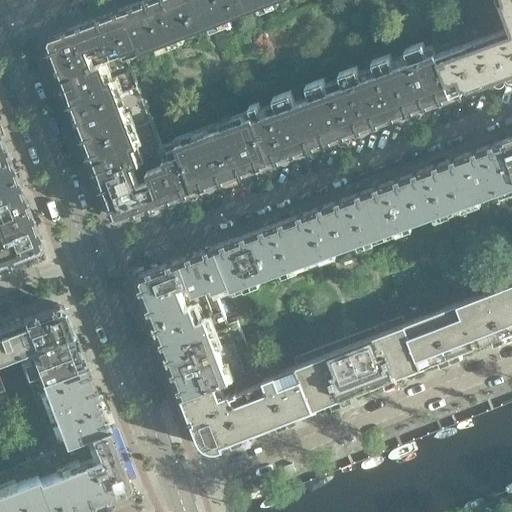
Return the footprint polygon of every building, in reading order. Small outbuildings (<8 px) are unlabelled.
[(169,39),(154,0),(138,0),(92,18),(104,50),(121,44),(123,49),(131,46),(134,52),(169,39)] [(217,20),(209,0),(154,0),(169,39),(217,20)] [(265,2),(264,0),(209,0),(217,20),(265,2)] [(511,0),(500,0),(510,26),(511,24),(511,0)] [(165,157),(123,49),(121,44),(104,50),(92,18),(51,34),(48,40),(100,175),(114,213),(119,216),(179,194),(165,157)] [(511,71),(511,24),(510,26),(466,42),(481,83),(511,71)] [(451,94),(436,53),(435,50),(427,53),(423,42),(406,48),(410,60),(394,65),(390,54),(372,60),(377,72),(361,78),(357,66),(339,73),(343,84),(336,87),(351,130),(451,94)] [(481,83),(466,42),(436,53),(451,94),(481,83)] [(351,130),(336,87),(328,90),(324,78),(306,85),(310,96),(302,99),(318,142),(351,130)] [(318,142),(302,99),(295,102),(291,90),(273,97),(277,108),(270,111),(286,154),(318,142)] [(286,154),(270,111),(263,114),(259,102),(249,106),(252,114),(215,127),(233,174),(286,154)] [(233,174),(215,127),(177,142),(178,146),(169,149),(171,154),(165,157),(179,194),(195,188),(233,174)] [(511,134),(502,139),(511,165),(511,134)] [(39,241),(20,189),(7,155),(0,136),(0,260),(16,254),(36,247),(37,247),(40,241),(39,241)] [(511,183),(511,165),(502,139),(445,159),(461,203),(511,183)] [(461,203),(445,159),(426,166),(442,210),(461,203)] [(442,210),(426,166),(407,173),(423,217),(442,210)] [(423,217),(407,173),(388,180),(404,224),(423,217)] [(404,224),(388,180),(369,188),(385,231),(404,224)] [(385,231),(369,188),(350,195),(366,238),(385,231)] [(366,238),(350,195),(331,202),(347,245),(366,238)] [(347,245),(331,202),(312,209),(327,252),(347,245)] [(327,252),(312,209),(292,216),(308,259),(327,252)] [(308,259),(292,216),(273,223),(289,266),(308,259)] [(289,266),(273,223),(254,230),(270,273),(289,266)] [(270,273),(254,230),(235,237),(251,280),(270,273)] [(259,301),(251,280),(235,237),(216,244),(230,282),(240,308),(259,301)] [(230,282),(216,244),(182,257),(193,289),(213,281),(215,288),(230,282)] [(229,324),(215,288),(213,281),(193,289),(182,257),(141,272),(141,271),(138,277),(138,278),(166,349),(229,324)] [(511,280),(406,321),(422,364),(511,329),(511,280)] [(72,330),(63,305),(57,303),(21,316),(32,345),(72,330)] [(425,370),(422,364),(406,321),(403,314),(348,335),(370,391),(386,385),(383,379),(396,374),(398,380),(425,370)] [(0,356),(22,349),(22,350),(27,348),(27,347),(32,345),(21,316),(0,324),(0,356)] [(246,370),(229,324),(166,349),(183,395),(246,370)] [(84,362),(78,346),(72,330),(32,345),(27,347),(27,348),(30,354),(18,358),(27,382),(28,382),(29,383),(84,362)] [(370,391),(348,335),(294,356),(297,364),(316,412),(342,402),(340,396),(352,391),(354,397),(370,391)] [(96,393),(84,362),(29,383),(40,414),(96,393)] [(316,412),(297,364),(260,378),(256,367),(246,370),(183,395),(199,437),(201,439),(202,441),(203,443),(204,443),(207,445),(209,447),(211,447),(214,448),(217,447),(220,447),(224,445),(225,445),(226,447),(316,412)] [(46,429),(102,408),(96,393),(40,414),(46,429)] [(52,445),(73,437),(108,424),(102,408),(46,429),(52,445)] [(129,479),(108,424),(73,437),(97,497),(127,486),(129,480),(129,479)] [(97,497),(73,437),(52,445),(54,449),(57,459),(63,457),(82,503),(97,497)] [(82,503),(63,457),(57,459),(54,449),(45,453),(67,509),(82,503)] [(58,511),(67,509),(45,453),(19,463),(38,511),(58,511)] [(38,511),(19,463),(0,469),(0,491),(8,511),(38,511)] [(0,511),(8,511),(0,491),(0,511)]
